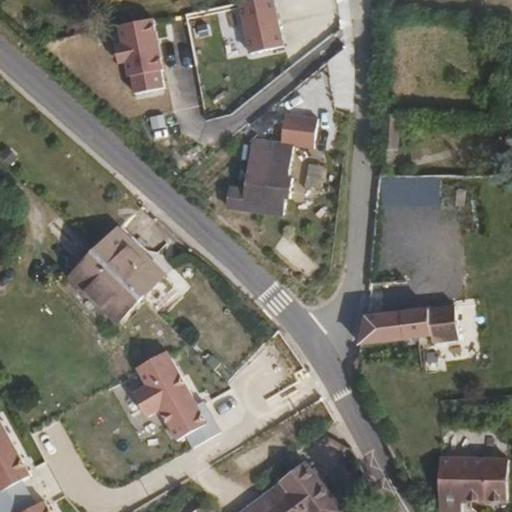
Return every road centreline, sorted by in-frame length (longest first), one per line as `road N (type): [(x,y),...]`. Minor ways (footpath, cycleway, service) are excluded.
road 1 (secondary): [(321,354),(232,260),(0,53)]
road 2 (unclassified): [(321,354),(332,332),(358,167),(355,0)]
road 3 (secondary): [(407,511),(321,354)]
